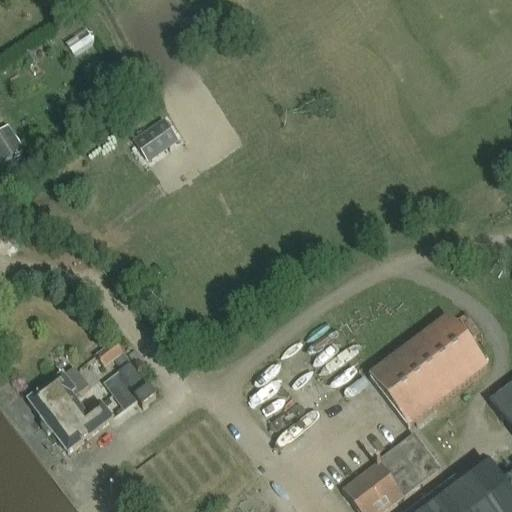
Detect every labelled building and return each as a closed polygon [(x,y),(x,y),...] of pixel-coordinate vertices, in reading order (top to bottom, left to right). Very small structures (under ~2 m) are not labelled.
[(71,44),(76,56),(100,45),(94,33),(71,44)] [(32,54),(25,58),(31,68),(38,65),(32,54)] [(8,129),(0,134),(0,160),(6,170),(27,156),(8,129)] [(485,373),(445,321),(367,380),(407,432),(485,373)] [(106,372),(123,359),(114,347),(97,360),(106,372)] [(283,376),(302,355),(295,349),(277,370),(283,376)] [(157,403),(133,368),(105,387),(125,415),(138,406),(143,413),(157,403)] [(63,380),(27,407),(41,425),(39,427),(45,434),(50,441),(52,440),(66,458),(111,424),(99,409),(88,417),(86,414),(81,418),(76,410),(71,404),(87,392),(73,373),(63,380)] [(511,389),(488,407),(511,439),(511,389)] [(390,511),(439,475),(413,440),(339,496),(351,511),(390,511)] [(511,511),(511,502),(482,463),(416,511),(511,511)]
